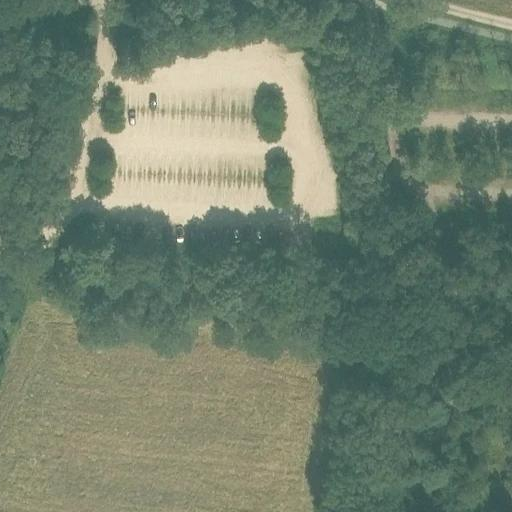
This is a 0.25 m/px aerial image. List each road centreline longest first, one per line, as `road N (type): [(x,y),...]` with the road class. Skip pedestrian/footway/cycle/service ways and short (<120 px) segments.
road 1 (track): [(429,197),(435,315),(425,466),(414,511)]
road 2 (track): [(110,0),(77,193),(42,245),(0,249)]
